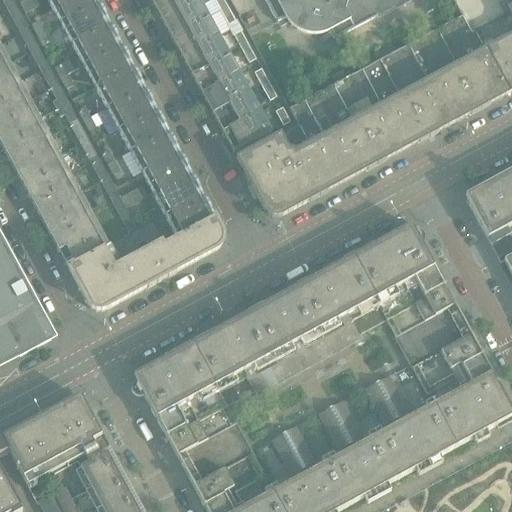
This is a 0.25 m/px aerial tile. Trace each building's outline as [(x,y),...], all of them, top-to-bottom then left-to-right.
[(10,0),(0,0),(6,10),(14,6),(10,0)] [(38,7),(34,0),(26,0),(18,5),(24,16),(38,7)] [(97,5),(93,0),(57,0),(48,5),(59,26),(97,5)] [(160,21),(197,0),(152,0),(149,2),(160,21)] [(170,39),(208,19),(198,0),(197,0),(160,21),(170,39)] [(227,9),(222,0),(212,0),(220,13),(227,9)] [(263,0),(276,24),(284,19),(289,25),(294,30),(300,34),(307,36),(314,37),(321,36),(329,33),(333,41),(406,2),(404,0),(263,0)] [(511,12),(511,0),(451,0),(461,18),(469,35),(471,34),(472,35),(511,12)] [(109,27),(97,5),(59,26),(71,47),(109,27)] [(14,6),(6,10),(12,22),(20,18),(14,6)] [(235,23),(227,9),(220,13),(227,27),(235,23)] [(511,12),(472,35),(479,49),(483,56),(506,97),(511,93),(511,12)] [(20,18),(12,22),(19,33),(26,29),(20,18)] [(479,49),(472,35),(471,34),(469,35),(461,18),(407,47),(450,127),(506,97),(483,56),(479,49)] [(180,58),(219,38),(208,19),(170,39),(180,58)] [(43,34),(37,23),(29,27),(36,38),(43,34)] [(120,47),(109,27),(71,47),(82,68),(120,47)] [(26,29),(19,33),(25,45),(32,41),(26,29)] [(248,47),(240,32),(233,36),(240,50),(248,47)] [(49,44),(43,34),(36,38),(41,49),(49,44)] [(191,77),(229,57),(219,38),(180,58),(191,77)] [(32,41),(25,45),(31,56),(39,52),(32,41)] [(131,69),(120,47),(82,68),(94,90),(131,69)] [(255,61),(248,47),(240,50),(248,65),(255,61)] [(450,127),(407,47),(361,72),(404,152),(450,127)] [(39,52),(31,56),(37,68),(45,63),(39,52)] [(201,96),(239,76),(229,57),(191,77),(201,96)] [(0,141),(34,123),(5,68),(0,59),(0,141)] [(45,63),(37,68),(43,79),(51,75),(45,63)] [(67,76),(61,66),(53,70),(59,80),(67,76)] [(143,90),(131,69),(94,90),(105,111),(143,90)] [(268,85),(261,71),(253,75),(261,89),(268,85)] [(404,152),(361,72),(303,103),(346,183),(404,152)] [(51,75),(43,79),(49,91),(57,86),(51,75)] [(75,91),(67,76),(59,80),(67,95),(75,91)] [(211,115),(249,95),(239,76),(201,96),(211,115)] [(276,99),(268,85),(261,89),(269,103),(276,99)] [(57,86),(49,91),(55,102),(63,98),(57,86)] [(155,113),(143,90),(105,111),(118,133),(155,113)] [(222,134),(260,114),(249,95),(211,115),(222,134)] [(52,104),(55,111),(67,105),(63,98),(55,102),(52,104)] [(346,183),(303,103),(289,110),(294,122),(297,128),(236,160),(263,212),(266,216),(270,218),(274,219),(279,218),(281,217),(346,183)] [(67,105),(55,111),(60,120),(60,119),(64,117),(72,113),(67,105)] [(90,119),(84,108),(77,112),(83,124),(90,119)] [(289,124),(282,110),(274,113),(282,128),(289,124)] [(72,113),(64,117),(69,127),(70,128),(78,124),(77,123),(72,113)] [(167,135),(155,113),(118,133),(130,156),(167,135)] [(232,154),(271,134),(260,114),(222,134),(232,154)] [(96,130),(90,119),(83,124),(89,134),(96,130)] [(104,251),(64,178),(34,123),(0,141),(0,146),(58,254),(61,252),(67,263),(64,265),(65,266),(67,271),(104,251)] [(78,124),(70,128),(76,139),(84,135),(78,124)] [(84,135),(76,139),(79,146),(82,150),(90,146),(87,142),(84,135)] [(179,157),(167,135),(130,156),(142,177),(179,157)] [(90,146),(82,150),(88,161),(96,157),(90,146)] [(111,157),(108,152),(100,156),(103,161),(111,157)] [(96,157),(88,161),(89,165),(93,172),(102,168),(98,160),(96,157)] [(115,166),(111,157),(103,161),(108,170),(115,166)] [(191,178),(179,157),(142,177),(153,199),(191,178)] [(120,173),(115,166),(108,170),(112,177),(120,173)] [(102,168),(93,172),(99,183),(108,178),(102,168)] [(511,175),(511,174),(481,190),(483,193),(465,202),(486,239),(511,224),(511,175)] [(108,178),(99,183),(105,194),(114,189),(108,178)] [(214,221),(191,178),(153,199),(176,241),(214,221)] [(125,211),(147,199),(141,188),(123,198),(120,200),(125,211)] [(114,189),(105,194),(109,201),(111,205),(120,200),(117,196),(114,189)] [(120,200),(111,205),(117,216),(125,211),(120,200)] [(125,211),(117,216),(123,227),(131,222),(125,211)] [(106,312),(215,253),(219,250),(221,246),(222,242),(222,237),(221,234),(214,221),(176,241),(163,249),(151,226),(137,233),(129,238),(104,251),(67,271),(86,306),(89,310),(93,312),(98,313),(102,313),(106,312)] [(131,222),(123,227),(129,238),(137,233),(131,222)] [(491,249),(511,238),(511,239),(511,224),(486,239),(491,249)] [(465,328),(434,272),(420,246),(423,243),(424,239),(423,235),(420,232),(416,230),(412,231),(394,241),(393,238),(351,260),(375,304),(385,323),(406,361),(426,398),(435,393),(440,403),(473,385),(474,386),(491,377),(465,328)] [(497,260),(511,252),(511,239),(511,238),(491,249),(497,260)] [(0,368),(51,341),(0,247),(0,368)] [(511,258),(503,263),(511,279),(511,258)] [(385,323),(375,304),(351,260),(295,291),(318,335),(330,357),(360,341),(358,337),(385,323)] [(330,357),(318,335),(295,291),(248,316),(272,360),(283,382),(330,357)] [(283,382),(272,360),(248,316),(191,347),(226,409),(253,395),(255,397),(283,382)] [(266,484),(226,409),(191,347),(150,369),(152,372),(135,382),(131,385),(130,389),(131,393),(134,397),(138,398),(143,397),(178,463),(205,511),(240,511),(264,500),(258,489),(266,484)] [(511,415),(502,397),(491,377),(474,386),(473,385),(440,403),(432,408),(455,450),(474,439),(473,437),(482,433),(483,435),(496,427),(494,424),(511,415)] [(407,414),(388,378),(363,392),(382,428),(407,414)] [(141,511),(102,437),(100,438),(79,399),(54,412),(52,411),(44,416),(43,418),(37,422),(34,421),(26,425),(25,428),(17,432),(14,432),(6,436),(5,439),(0,441),(0,442),(6,452),(6,453),(7,455),(8,455),(28,491),(75,465),(101,511),(141,511)] [(361,440),(342,404),(316,417),(336,453),(361,440)] [(455,450),(432,408),(375,439),(398,481),(417,470),(416,468),(435,458),(436,460),(455,450)] [(315,465),(295,429),(270,442),(289,478),(315,465)] [(398,481),(375,439),(328,464),(351,506),(398,481)] [(0,511),(16,511),(19,511),(0,474),(0,459),(7,455),(6,453),(6,452),(0,442),(0,511)] [(340,511),(351,506),(328,464),(271,495),(280,511),(340,511)] [(70,501),(64,489),(54,495),(60,507),(70,501)] [(280,511),(271,495),(264,500),(240,511),(280,511)] [(57,511),(50,499),(50,498),(37,505),(40,511),(57,511)] [(76,511),(70,501),(60,507),(63,511),(76,511)]
